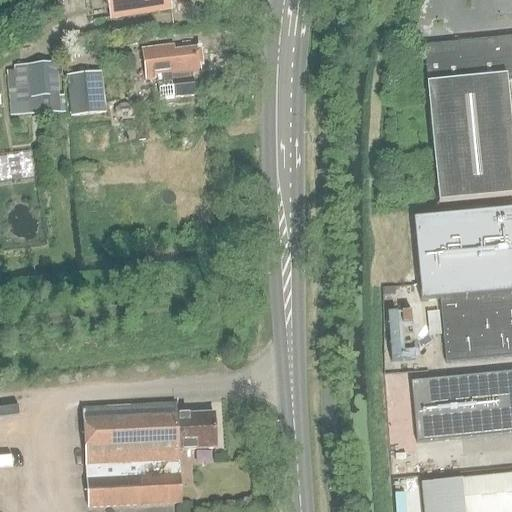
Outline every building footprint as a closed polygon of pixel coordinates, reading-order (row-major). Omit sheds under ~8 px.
[(105,0),(108,21),(171,11),(169,1),(178,0),(105,0)] [(511,83),(511,39),(423,48),(427,85),(426,86),(437,205),(511,197),(511,145),(506,84),(511,83)] [(172,48),(140,52),(144,82),(156,81),(159,103),(171,101),(172,104),(193,101),(190,76),(194,76),(193,70),(201,69),(198,50),(173,53),(172,48)] [(59,110),(59,97),(56,64),(17,66),(19,100),(29,99),(29,112),(59,110)] [(67,79),(72,119),(102,115),(97,76),(67,79)] [(439,300),(441,319),(445,365),(511,358),(511,212),(413,222),(419,286),(420,302),(439,300)] [(409,314),(387,316),(391,362),(414,360),(413,351),(399,352),(397,326),(410,325),(409,314)] [(511,435),(511,374),(411,385),(416,445),(511,435)] [(81,412),(86,511),(180,506),(177,454),(215,452),(213,416),(175,418),(175,407),(81,412)] [(511,511),(511,476),(461,482),(463,511),(511,511)]
